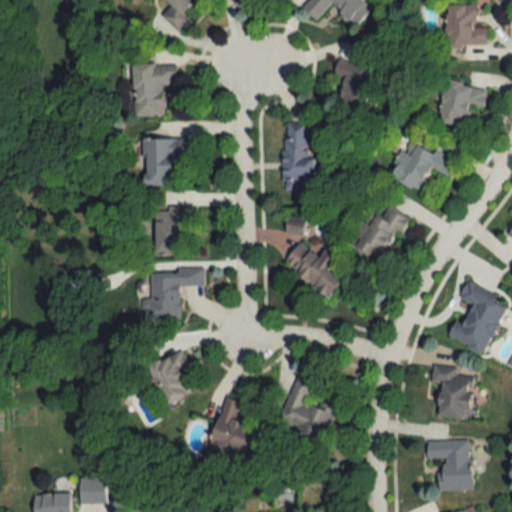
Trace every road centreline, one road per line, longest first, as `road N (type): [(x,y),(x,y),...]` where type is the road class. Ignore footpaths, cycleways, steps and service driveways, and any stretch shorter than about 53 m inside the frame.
road 1 (residential): [(387,363),(353,349),(265,338),(244,322),(240,114),(265,50)]
road 2 (residential): [(511,146),(433,260),(387,363),(374,438),(374,511)]
